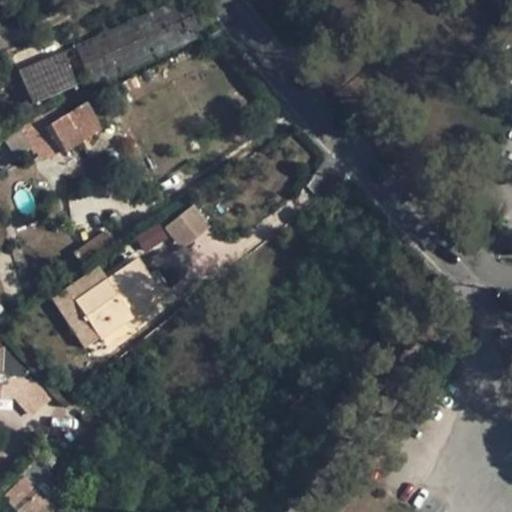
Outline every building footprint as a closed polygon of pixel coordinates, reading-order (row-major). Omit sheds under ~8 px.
[(189,0),(178,0),(73,46),(91,87),(206,36),(189,0)] [(18,72),(32,105),(76,87),(62,53),(18,72)] [(101,130),(86,102),(65,115),(81,141),(101,130)] [(81,141),(65,115),(45,128),(59,154),(81,141)] [(35,165),(51,155),(32,123),(16,133),(35,165)] [(180,249),(211,226),(194,203),(163,226),(180,249)] [(134,236),(143,253),(169,240),(161,223),(134,236)] [(84,269),(118,246),(109,234),(76,256),(84,269)] [(63,284),(84,269),(76,256),(54,270),(63,284)] [(139,259),(74,303),(99,339),(126,321),(123,316),(128,312),(160,290),(139,259)] [(126,321),(132,317),(128,312),(123,316),(126,321)] [(30,417),(51,396),(0,345),(0,406),(10,397),(30,417)] [(2,497),(15,511),(53,511),(56,509),(47,500),(62,485),(39,461),(2,497)]
